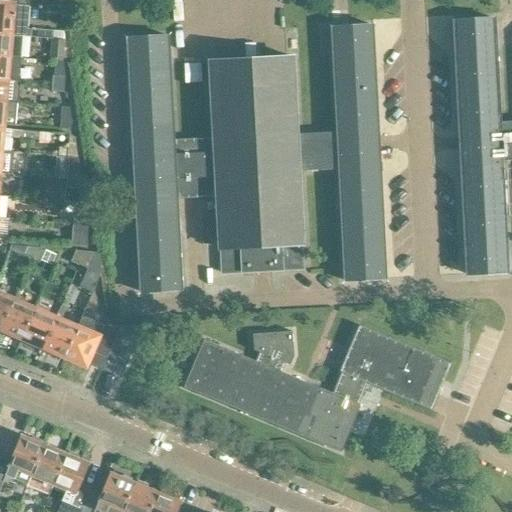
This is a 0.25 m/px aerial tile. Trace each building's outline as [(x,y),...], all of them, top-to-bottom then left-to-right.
[(28,28),(30,6),(17,5),(17,3),(0,1),(0,35),(13,36),(13,35),(19,35),(19,37),(24,37),(31,38),(32,37),(65,39),(64,31),(28,28)] [(502,160),(500,124),(494,19),(454,21),(467,275),(508,272),(502,160)] [(372,25),(332,28),(333,54),(338,132),(337,132),(339,169),(345,281),(386,279),(372,25)] [(13,35),(13,36),(0,35),(0,57),(11,58),(21,59),(24,37),(19,37),(19,35),(13,35)] [(181,290),(176,199),(174,141),(168,36),(127,39),(141,292),(181,290)] [(50,57),(63,58),(65,39),(51,38),(50,57)] [(19,80),(21,59),(11,58),(0,57),(0,80),(20,82),(21,80),(19,80)] [(339,169),(337,132),(298,134),(293,57),(210,61),(214,139),(174,141),(176,199),(216,197),(219,249),(221,249),(222,273),(302,269),(301,245),(303,245),(299,171),(339,169)] [(65,85),(65,76),(53,75),(52,84),(65,85)] [(7,101),(8,88),(20,89),(20,82),(0,80),(0,101),(7,102),(7,101)] [(64,92),(65,85),(52,84),(52,91),(64,92)] [(0,125),(5,126),(5,124),(15,124),(17,102),(7,101),(7,102),(0,101),(0,125)] [(73,124),(72,119),(63,118),(62,128),(70,128),(73,124)] [(511,122),(500,124),(502,160),(511,159),(511,122)] [(0,151),(3,152),(4,137),(58,142),(59,133),(4,129),(5,126),(0,125),(0,151)] [(78,157),(76,140),(69,139),(68,149),(61,147),(60,156),(69,156),(78,157)] [(14,153),(3,152),(0,151),(0,173),(1,174),(12,174),(14,153)] [(69,156),(67,179),(79,180),(80,173),(78,157),(69,156)] [(79,187),(79,180),(67,179),(67,186),(79,187)] [(88,225),(87,217),(74,216),(73,224),(88,225)] [(87,247),(88,225),(73,224),(71,245),(87,247)] [(32,258),(37,247),(28,246),(24,255),(32,258)] [(39,261),(45,248),(37,247),(32,258),(39,261)] [(80,264),(86,251),(76,250),(71,261),(79,264),(80,264)] [(87,267),(93,251),(86,251),(80,264),(87,267)] [(0,330),(1,330),(14,298),(0,291),(0,330)] [(22,339),(35,307),(14,298),(1,330),(9,334),(11,337),(15,339),(20,339),(22,339)] [(43,349),(57,316),(35,307),(22,339),(23,340),(25,343),(30,345),(34,345),(43,349)] [(111,331),(110,325),(109,325),(109,322),(105,322),(104,325),(82,315),(78,325),(79,326),(65,358),(66,359),(68,362),(73,364),(76,363),(85,367),(88,363),(104,370),(121,331),(111,331)] [(79,326),(78,325),(57,316),(43,349),(52,353),(54,356),(59,358),(63,357),(65,358),(79,326)] [(121,378),(144,325),(120,326),(110,325),(111,331),(121,331),(104,370),(121,378)] [(204,340),(184,387),(341,452),(360,405),(358,404),(366,383),(432,411),(451,364),(359,325),(339,373),(341,374),(333,394),(282,372),(285,364),(290,365),(294,356),(292,331),(253,334),(254,350),(259,353),(256,362),(204,340)] [(0,489),(4,481),(7,482),(15,479),(28,484),(31,476),(44,444),(42,443),(43,441),(33,437),(32,439),(22,435),(9,465),(0,461),(0,489)] [(28,484),(27,486),(49,495),(52,488),(53,485),(66,453),(44,444),(31,476),(28,484)] [(52,488),(49,495),(62,500),(57,511),(80,511),(86,497),(76,493),(88,463),(78,458),(79,456),(70,452),(68,454),(66,453),(53,485),(52,488)] [(86,497),(80,511),(122,511),(123,511),(122,511),(134,481),(111,472),(98,502),(86,497)] [(123,511),(122,511),(148,511),(157,491),(147,487),(148,484),(138,480),(136,482),(134,481),(122,511),(123,511)] [(157,491),(148,511),(176,511),(181,501),(157,491)]
